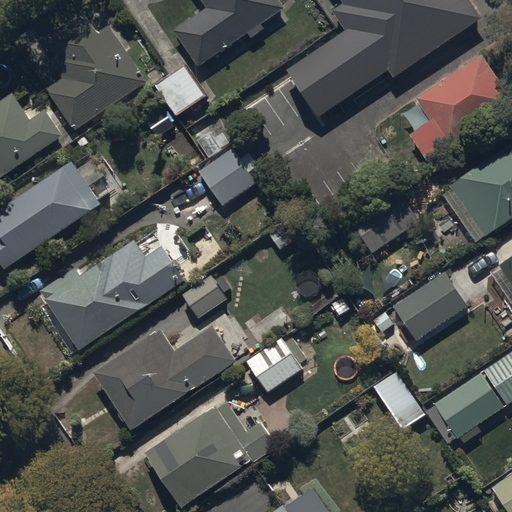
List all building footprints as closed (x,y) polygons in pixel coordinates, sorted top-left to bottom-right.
[(182,38),(205,69),(289,10),(281,0),(204,0),(215,15),(182,38)] [(338,0),(359,31),(290,76),(325,129),(498,17),(486,0),(338,0)] [(104,17),(49,57),(65,79),(47,91),(78,133),(151,80),(104,17)] [(413,141),(429,166),(511,112),(511,100),(485,59),(419,102),(435,127),(413,141)] [(208,99),(187,67),(158,87),(179,119),(208,99)] [(9,94),(0,100),(0,184),(66,139),(48,113),(30,125),(9,94)] [(235,150),(202,172),(225,205),(258,182),(235,150)] [(511,152),(454,192),(488,243),(511,226),(511,152)] [(0,233),(3,238),(0,240),(0,260),(9,273),(99,207),(71,169),(0,220),(0,233)] [(374,255),(420,223),(397,191),(351,223),(374,255)] [(293,216),(269,233),(282,252),(307,235),(293,216)] [(133,241),(49,298),(85,351),(188,281),(166,249),(147,262),(133,241)] [(511,262),(501,270),(511,285),(511,262)] [(443,274),(393,311),(418,344),(468,308),(443,274)] [(214,278),(185,297),(201,321),(230,301),(214,278)] [(164,336),(100,379),(137,433),(238,364),(214,330),(177,355),(164,336)] [(281,339),(248,363),(272,395),(304,370),(281,339)] [(511,354),(433,408),(458,444),(511,407),(511,354)] [(398,373),(375,388),(404,432),(427,417),(398,373)] [(231,408),(151,460),(184,511),(280,448),(262,421),(247,431),(231,408)] [(511,511),(511,480),(496,491),(510,511),(511,511)]
